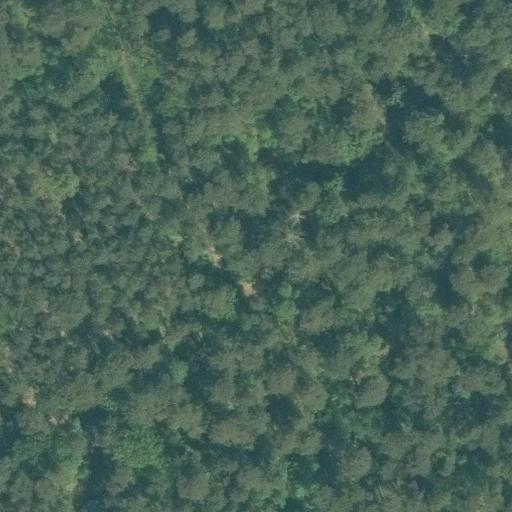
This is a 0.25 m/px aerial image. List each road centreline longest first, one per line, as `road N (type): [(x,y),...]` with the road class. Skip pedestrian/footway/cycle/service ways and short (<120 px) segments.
road 1 (track): [(495,0),(449,32),(387,104),(253,290),(186,347),(0,453)]
road 2 (track): [(253,290),(137,78),(117,0)]
